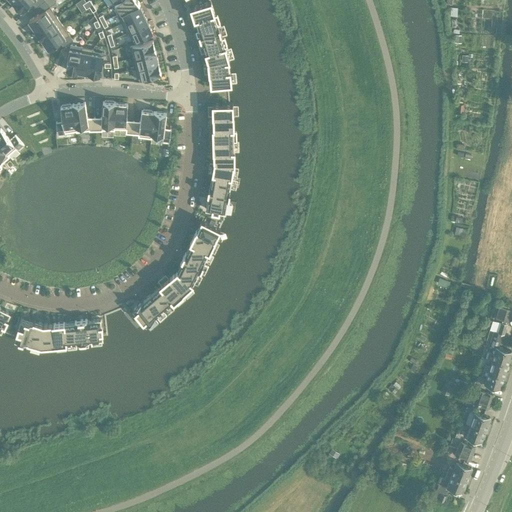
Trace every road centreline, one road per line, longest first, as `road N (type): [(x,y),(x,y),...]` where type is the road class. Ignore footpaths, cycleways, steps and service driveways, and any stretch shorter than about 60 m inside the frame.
road 1 (residential): [(0,288),(56,304),(90,303),(131,286),(159,260),(185,199),(188,93)]
road 2 (residential): [(188,93),(44,95)]
